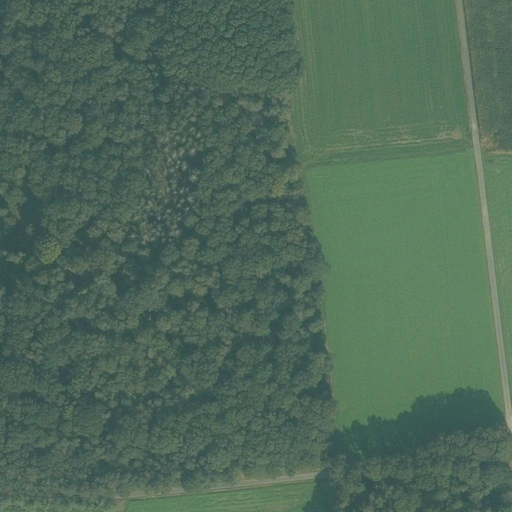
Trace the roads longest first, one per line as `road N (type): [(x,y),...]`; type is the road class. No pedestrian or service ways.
road 1 (unclassified): [(509,427),(340,472),(115,496),(0,491)]
road 2 (unclassified): [(458,0),(509,427)]
road 3 (track): [(475,146),(293,168)]
